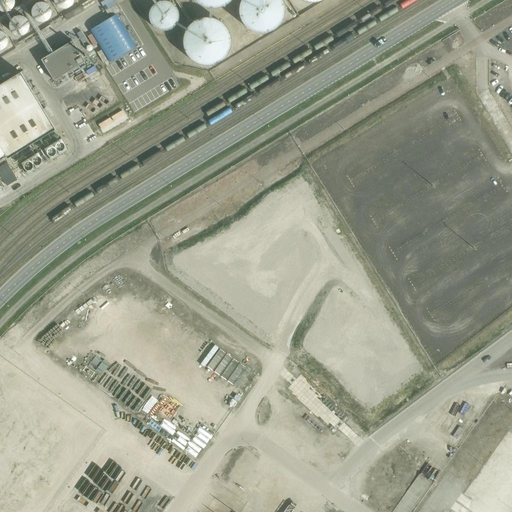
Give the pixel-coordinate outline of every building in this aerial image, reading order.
[(0,0),(0,12),(1,13),(5,14),(10,13),(14,10),(16,6),(16,1),(15,0),(0,0)] [(153,26),(162,30),(173,28),(180,20),(181,10),(175,1),(173,0),(154,0),(149,6),(148,17),(153,26)] [(240,0),(238,6),(240,18),(247,27),(257,33),(269,33),(279,27),(286,17),(287,6),(284,0),(240,0)] [(33,18),(37,21),(42,22),(46,21),(50,18),(52,14),(52,9),(50,5),(46,2),(42,1),(37,2),(33,5),(31,9),(31,14),(33,18)] [(12,30),(16,33),(20,34),(25,33),(29,30),(31,26),(31,21),(29,17),(25,14),(20,13),(16,14),(12,17),(10,21),(10,26),(12,30)] [(116,15),(90,30),(110,63),(136,47),(116,15)] [(184,38),(185,49),(191,58),(201,64),(212,64),(222,61),(229,53),(232,42),(231,32),(225,23),(215,17),(204,16),(194,20),(187,28),(184,38)] [(0,46),(4,46),(8,43),(10,38),(10,34),(8,29),(4,27),(0,25),(0,46)] [(41,60),(54,81),(85,62),(72,41),(41,60)] [(53,131),(19,74),(0,85),(0,154),(3,153),(6,159),(53,131)] [(0,175),(7,186),(17,180),(7,164),(0,168),(0,175)]
